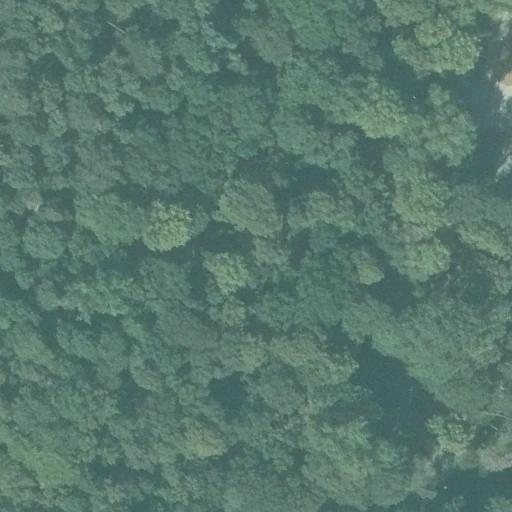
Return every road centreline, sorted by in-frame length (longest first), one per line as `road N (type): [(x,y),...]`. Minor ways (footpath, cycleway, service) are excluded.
road 1 (unknown): [(441,0),(310,511)]
road 2 (residential): [(479,113),(378,511)]
road 3 (residential): [(421,511),(490,237)]
road 4 (unknown): [(52,511),(0,398)]
